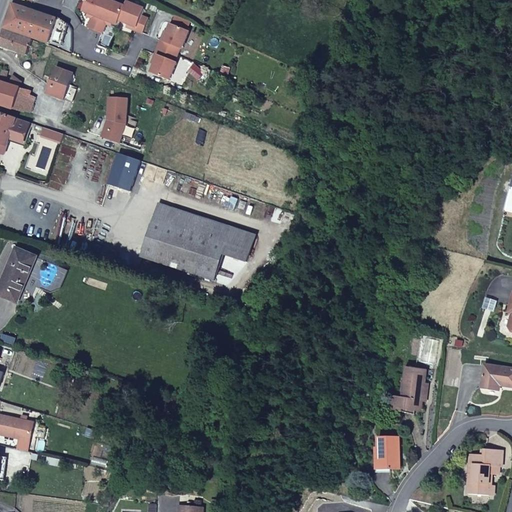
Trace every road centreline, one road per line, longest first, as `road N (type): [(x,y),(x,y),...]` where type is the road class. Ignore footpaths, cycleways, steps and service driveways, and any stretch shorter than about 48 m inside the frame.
road 1 (residential): [(511,427),(481,422),(462,429),(406,487),(396,511)]
road 2 (unknown): [(0,189),(128,221)]
